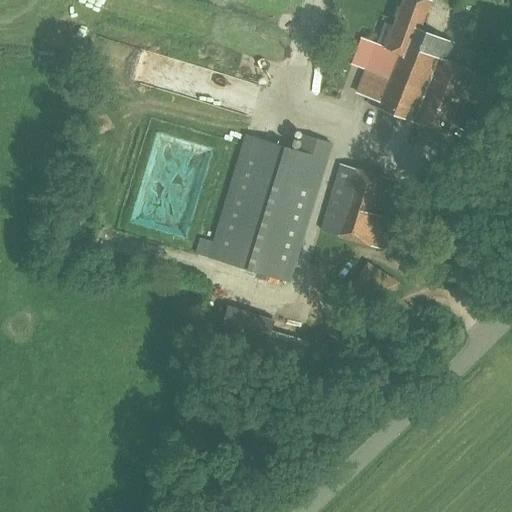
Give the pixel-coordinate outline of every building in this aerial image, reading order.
[(381,73),(369,103),(445,133),(470,70),(447,60),(454,43),(419,29),(430,0),(403,0),(386,47),(363,38),(353,62),(381,73)] [(282,17),(281,33),(298,34),(299,18),(282,17)] [(330,143),(301,134),(296,150),(248,136),(211,258),(288,281),(330,143)] [(393,220),(381,217),(392,180),(341,165),(321,230),(385,250),(393,220)] [(399,284),(368,261),(347,294),(383,310),(399,284)]
